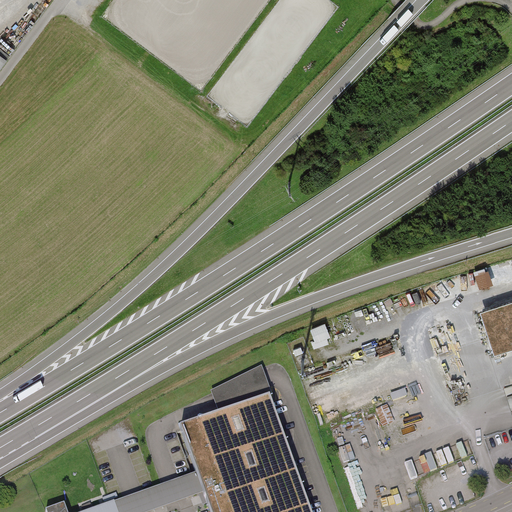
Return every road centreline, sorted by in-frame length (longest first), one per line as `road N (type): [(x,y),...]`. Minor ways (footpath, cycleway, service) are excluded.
road 1 (motorway): [(511,85),(0,413)]
road 2 (motorway): [(17,438),(511,121)]
road 3 (motorway): [(422,0),(157,273),(0,397)]
road 4 (motorway): [(17,438),(278,313),(511,234)]
